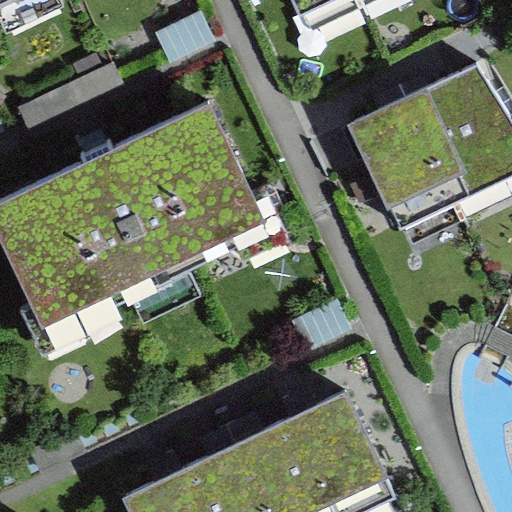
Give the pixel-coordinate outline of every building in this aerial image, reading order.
[(296,0),(307,20),(350,0),(296,0)] [(432,98),(482,198),(511,183),(511,118),(485,74),(432,98)] [(355,132),(405,234),(482,198),(432,98),(355,132)] [(283,230),(226,103),(0,204),(0,218),(52,334),(283,230)] [(335,511),(399,511),(410,507),(357,397),(295,427),(335,511)] [(271,511),(335,511),(295,427),(243,452),(271,511)] [(203,511),(271,511),(243,452),(187,479),(203,511)] [(134,511),(203,511),(187,479),(131,505),(134,511)]
